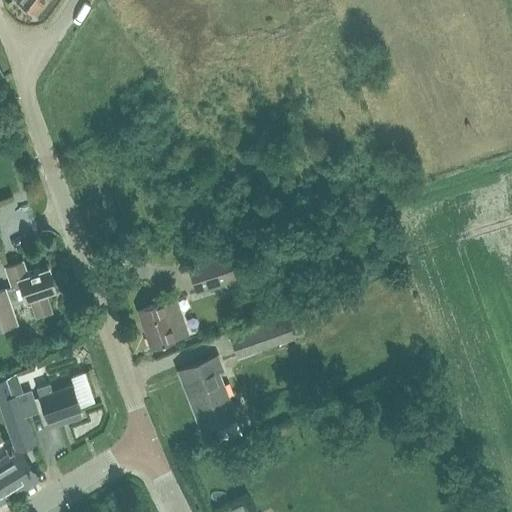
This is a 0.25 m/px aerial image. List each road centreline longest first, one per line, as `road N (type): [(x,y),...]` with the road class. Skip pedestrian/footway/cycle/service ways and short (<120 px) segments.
road 1 (tertiary): [(145,438),(15,48)]
road 2 (unclassified): [(34,511),(145,438)]
